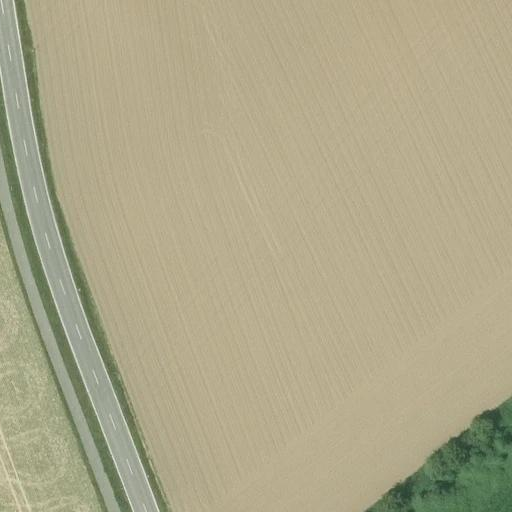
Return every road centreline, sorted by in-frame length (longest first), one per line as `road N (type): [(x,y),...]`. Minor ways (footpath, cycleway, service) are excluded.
road 1 (tertiary): [(156,511),(52,210),(15,0)]
road 2 (track): [(127,511),(25,227),(0,91)]
